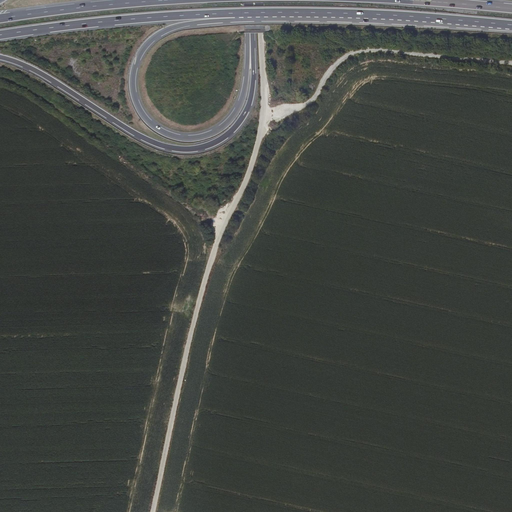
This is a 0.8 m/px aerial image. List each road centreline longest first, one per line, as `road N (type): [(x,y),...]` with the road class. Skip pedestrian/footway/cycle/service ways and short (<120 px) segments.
road 1 (trunk): [(0,57),(144,138),(186,149),(228,134),(246,109),(249,38)]
road 2 (trunk): [(249,38),(238,108),(216,131),(181,138),(140,112),(134,70),(152,38),(236,15)]
road 3 (trunk): [(236,15),(511,24)]
road 4 (trunk): [(0,35),(236,15)]
road 5 (trunk): [(153,0),(0,18)]
